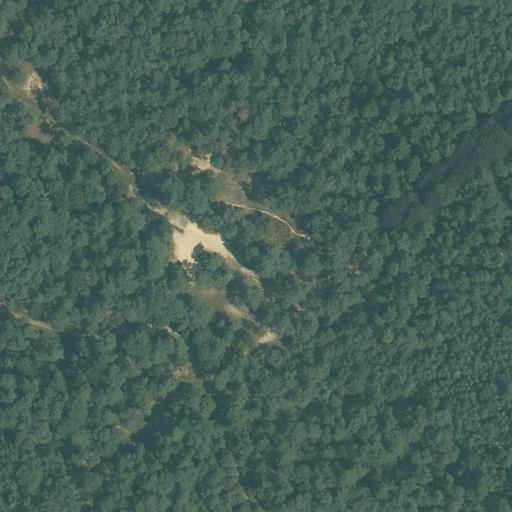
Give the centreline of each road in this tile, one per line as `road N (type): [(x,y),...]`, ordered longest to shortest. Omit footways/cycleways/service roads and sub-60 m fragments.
road 1 (track): [(0,309),(65,331),(179,332),(201,369),(245,511)]
road 2 (track): [(85,511),(201,369)]
